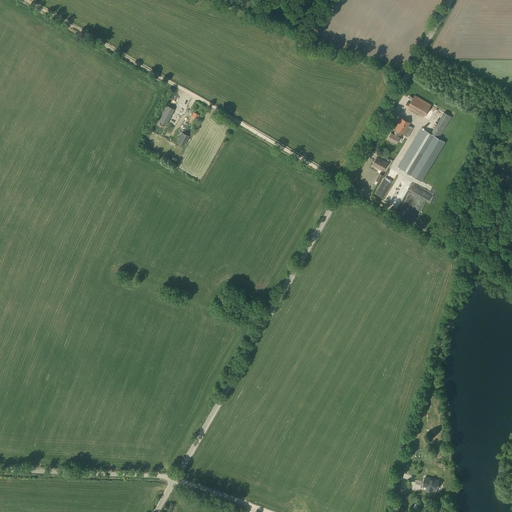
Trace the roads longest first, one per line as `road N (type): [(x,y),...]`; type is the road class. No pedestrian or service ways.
road 1 (track): [(26,0),(511,281)]
road 2 (tertiary): [(174,479),(447,0)]
road 3 (unclassified): [(174,479),(0,469)]
